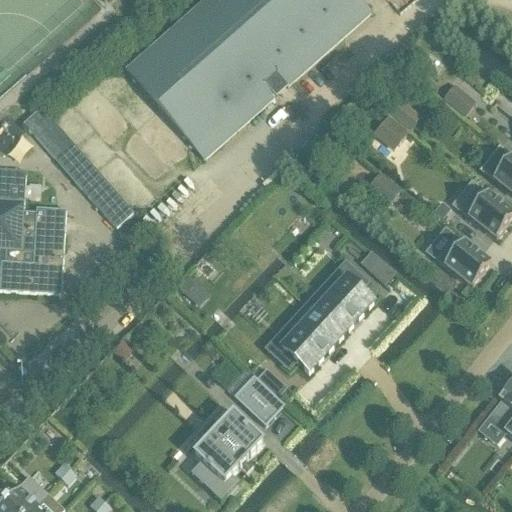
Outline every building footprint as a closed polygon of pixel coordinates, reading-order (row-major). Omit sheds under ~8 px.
[(372,14),(360,1),(359,0),(209,0),(126,74),(204,162),(372,14)] [(474,108),(455,92),(444,104),(464,120),(474,108)] [(420,121),(400,105),(390,118),(410,134),(420,121)] [(388,141),(398,148),(406,138),(387,123),(374,139),(384,146),(388,141)] [(489,181),(511,199),(511,161),(507,158),(489,181)] [(28,176),(0,174),(0,296),(61,300),(66,215),(38,213),(38,217),(25,217),(28,176)] [(399,195),(380,179),(370,192),(389,208),(399,195)] [(460,216),(496,245),(511,225),(511,219),(479,193),(460,216)] [(436,265),(472,294),(491,271),(455,242),(436,265)] [(375,257),(362,269),(387,291),(393,285),(399,278),(375,257)] [(319,298),(306,312),(341,344),(374,308),(347,284),(327,305),(319,298)] [(341,344),(306,312),(293,325),(302,333),(282,355),(309,379),(341,344)] [(125,343),(111,357),(120,366),(134,351),(125,343)] [(254,382),(234,402),(265,431),(284,411),(254,382)] [(276,382),(267,393),(279,404),(289,394),(276,382)] [(490,423),(506,436),(505,438),(508,440),(509,439),(511,442),(511,388),(501,403),(500,402),(499,404),(501,406),(502,407),(490,423)] [(226,411),(193,446),(200,453),(193,461),(201,468),(225,490),(232,482),(264,448),(226,411)] [(64,469),(55,478),(61,484),(70,475),(64,469)] [(70,475),(61,484),(68,490),(76,481),(70,475)] [(29,482),(0,511),(34,511),(37,509),(47,499),(29,482)] [(99,502),(90,511),(101,511),(105,508),(99,502)] [(37,509),(34,511),(54,511),(44,503),(37,509)]
